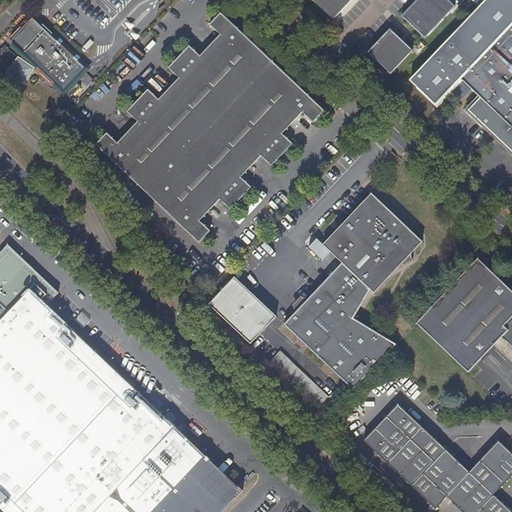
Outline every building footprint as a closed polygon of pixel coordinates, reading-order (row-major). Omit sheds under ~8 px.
[(310,0),(333,21),(353,0),(310,0)] [(456,7),(447,0),(417,0),(401,17),(425,39),(456,7)] [(511,0),(488,0),(412,80),(438,104),(463,78),(482,96),(468,112),(511,153),(511,0)] [(107,133),(95,145),(198,243),(210,231),(200,222),(220,202),(229,211),(252,187),(242,178),(262,158),(262,157),(272,166),(283,154),(294,143),(284,134),(289,129),(304,113),(314,122),(325,110),(302,89),(286,74),(272,60),(257,46),(244,33),(222,12),(211,24),(219,33),(203,50),(199,54),(191,45),(171,66),(168,69),(178,77),(167,88),(158,98),(149,89),(134,104),(126,112),(136,121),(116,141),(107,133)] [(50,30),(28,52),(30,54),(31,55),(41,65),(56,79),(51,84),(57,93),(64,87),(71,93),(81,82),(91,72),(84,66),(86,64),(50,30)] [(389,30),(367,54),(390,76),(413,52),(389,30)] [(41,65),(31,55),(29,61),(26,60),(17,69),(17,72),(26,81),(28,80),(37,72),(37,69),(41,65)] [(406,104),(401,109),(412,118),(416,114),(409,107),(406,104)] [(384,338),(354,320),(370,292),(373,295),(388,281),(397,273),(412,262),(411,258),(412,254),(415,251),(422,243),(410,231),(404,233),(392,214),(371,194),(341,226),(322,246),(341,264),(309,299),(284,326),(316,356),(354,392),(388,355),(398,345),(384,338)] [(0,511),(223,511),(244,490),(217,464),(179,428),(175,424),(148,399),(127,378),(100,352),(80,333),(49,304),(60,293),(55,288),(32,266),(10,245),(6,247),(0,247),(0,511)] [(511,291),(478,260),(438,302),(418,324),(469,374),(502,339),(511,347),(511,291)] [(233,278),(201,313),(243,352),(276,318),(255,299),(233,278)] [(305,346),(300,341),(297,344),(302,349),(305,346)] [(280,351),(262,370),(310,417),(328,398),(291,362),(280,351)] [(510,511),(501,503),(494,496),(508,482),(511,477),(511,454),(508,451),(500,443),(480,464),(470,474),(461,466),(446,451),(434,440),(422,429),(411,418),(399,406),(365,442),(436,510),(446,500),(460,511),(510,511)]
